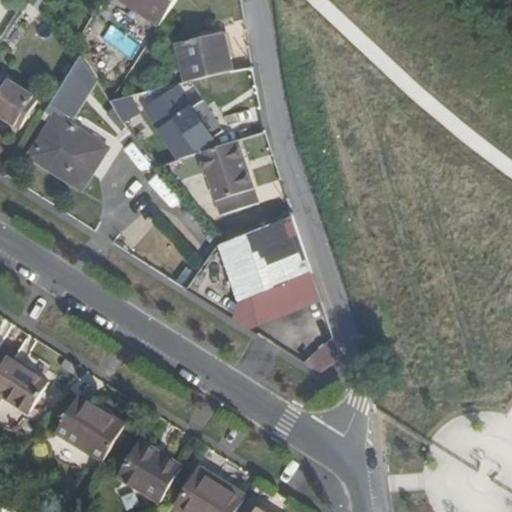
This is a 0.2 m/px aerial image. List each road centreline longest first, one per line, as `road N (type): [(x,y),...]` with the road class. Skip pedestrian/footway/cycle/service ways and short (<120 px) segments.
road 1 (residential): [(255,0),(279,126),(360,377),(344,451)]
road 2 (tertiary): [(344,451),(0,241)]
road 3 (track): [(314,0),(467,139),(511,169)]
